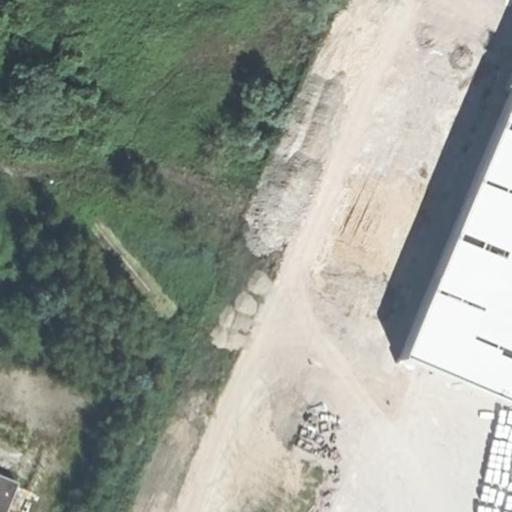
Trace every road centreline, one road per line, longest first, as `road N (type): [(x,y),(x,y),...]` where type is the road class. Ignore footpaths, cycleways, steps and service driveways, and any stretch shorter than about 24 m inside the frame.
road 1 (track): [(0,150),(24,168),(195,176),(281,194),(367,0)]
road 2 (unknown): [(448,478),(511,329)]
